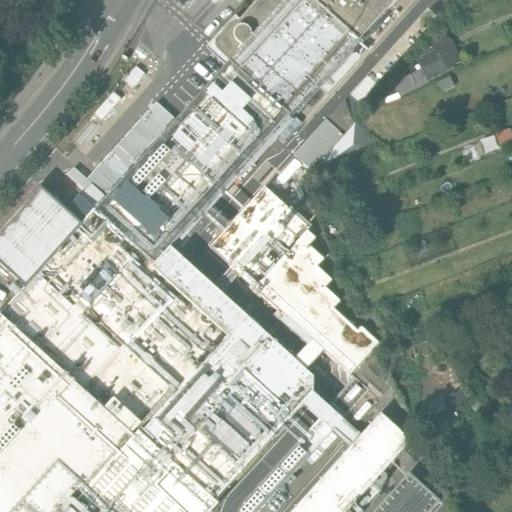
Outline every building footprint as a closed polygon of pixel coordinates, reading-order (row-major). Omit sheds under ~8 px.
[(290,118),(357,43),(309,0),(260,0),(240,23),(236,22),(234,23),(230,25),(229,25),(215,41),(214,43),(214,44),(214,46),(214,47),(215,49),(215,50),(230,64),(290,118)] [(309,0),(357,43),(396,0),(309,0)] [(394,86),(402,99),(465,61),(452,40),(421,59),(425,66),(394,86)] [(171,250),(290,118),(230,64),(58,255),(54,250),(16,292),(21,296),(1,318),(1,319),(135,440),(142,432),(244,319),(243,318),(245,317),(171,250)] [(312,167),(358,124),(343,108),(297,151),(312,167)] [(233,271),(288,210),(265,190),(210,250),(233,271)] [(233,271),(256,292),(308,234),(311,231),(288,210),(233,271)] [(256,292),(350,376),(378,345),(361,329),(357,333),(333,311),(340,303),(325,290),(332,282),(317,269),(324,262),(309,248),(315,241),(308,234),(256,292)] [(153,441),(142,432),(135,440),(1,319),(1,318),(0,318),(0,317),(0,511),(73,511),(71,511),(118,459),(129,469),(153,441)] [(313,393),(313,377),(245,317),(243,318),(244,319),(142,432),(153,441),(129,469),(118,459),(71,511),(73,511),(212,511),(219,505),(208,496),(221,481),(228,488),(313,393)] [(355,378),(332,404),(345,415),(368,390),(355,378)] [(323,440),(345,415),(332,404),(310,429),(323,440)] [(294,511),(347,511),(410,441),(380,415),(294,511)] [(261,467),(262,493),(286,492),(285,466),(261,467)] [(428,511),(439,501),(408,474),(374,511),(428,511)]
